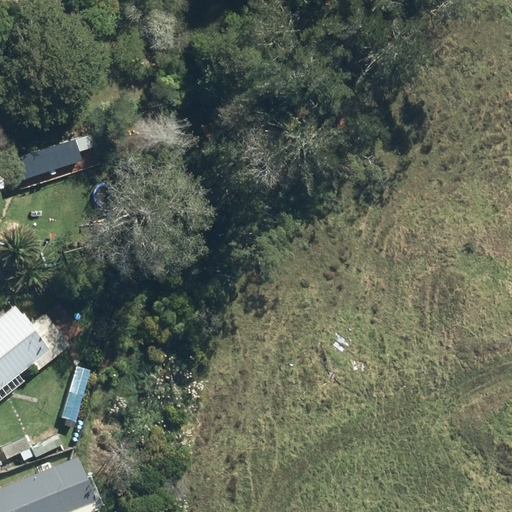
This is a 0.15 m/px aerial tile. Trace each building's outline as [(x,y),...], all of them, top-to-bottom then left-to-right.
[(132,163),(117,164),(118,177),(133,175),(132,163)] [(119,288),(122,277),(115,276),(113,286),(119,288)] [(0,381),(28,361),(33,368),(66,343),(42,311),(23,325),(8,305),(0,310),(0,381)] [(74,369),(59,418),(71,422),(86,372),(74,369)] [(25,429),(33,446),(28,449),(21,437),(0,447),(0,454),(8,469),(31,457),(32,460),(59,446),(45,418),(25,429)] [(0,487),(0,511),(63,511),(92,500),(74,457),(0,487)]
